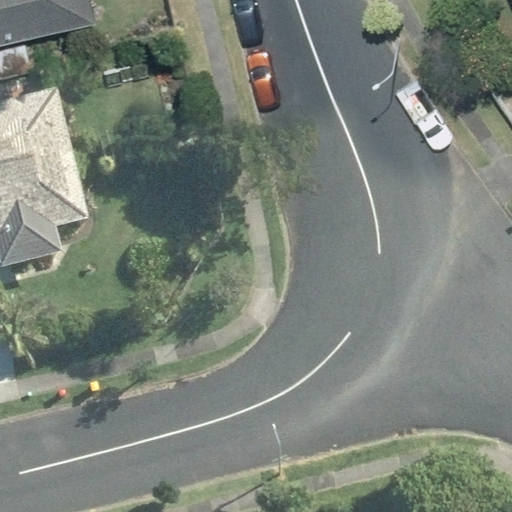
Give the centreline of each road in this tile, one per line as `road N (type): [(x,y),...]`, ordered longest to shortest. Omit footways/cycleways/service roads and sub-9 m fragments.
road 1 (residential): [(374,318),(327,374),(239,427),(0,483)]
road 2 (residential): [(298,0),(378,208),(374,318)]
road 3 (residential): [(374,318),(511,378)]
